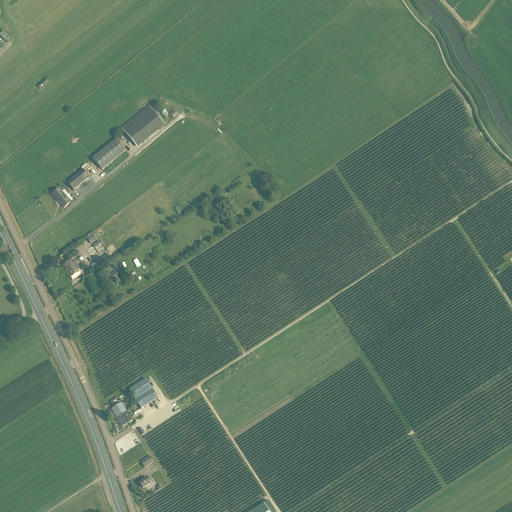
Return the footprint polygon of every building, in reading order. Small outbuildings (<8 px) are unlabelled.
[(38,86),(41,90),(50,83),(46,79),(38,86)] [(147,105),(120,128),(134,144),(162,122),(147,105)] [(175,111),(174,109),(169,112),(171,114),(170,114),(173,118),(178,114),(176,110),(175,111)] [(92,159),(102,171),(126,151),(116,139),(92,159)] [(73,191),(89,178),(83,170),(67,183),(73,191)] [(71,203),(59,189),(52,195),(64,209),(71,203)] [(94,231),(86,237),(91,245),(97,240),(93,235),(96,233),(94,231)] [(108,255),(91,266),(95,271),(112,260),(108,255)] [(67,275),(70,279),(79,273),(71,261),(63,267),(68,274),(67,275)] [(116,272),(109,276),(108,274),(104,277),(106,279),(108,283),(118,276),(116,272)] [(158,398),(146,379),(129,390),(141,409),(158,398)] [(132,420),(121,403),(114,408),(119,416),(117,418),(123,427),(132,420)] [(154,462),(150,457),(141,462),(145,468),(154,462)] [(139,483),(143,489),(151,484),(149,481),(152,480),(150,477),(147,478),(139,483)]
